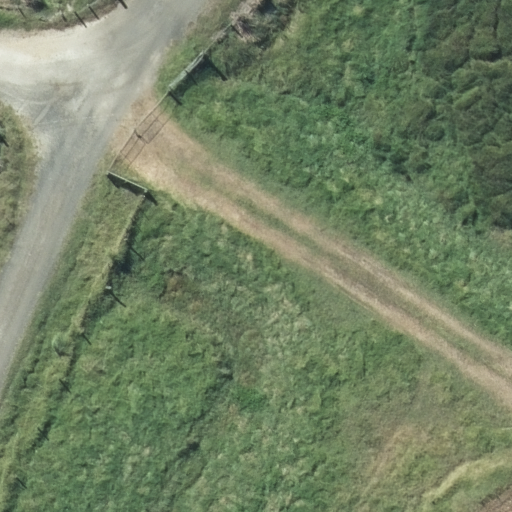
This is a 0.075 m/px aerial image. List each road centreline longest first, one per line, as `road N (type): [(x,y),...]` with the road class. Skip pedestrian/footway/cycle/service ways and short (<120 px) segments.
road 1 (track): [(0,110),(48,128),(0,248)]
road 2 (track): [(48,128),(155,0)]
